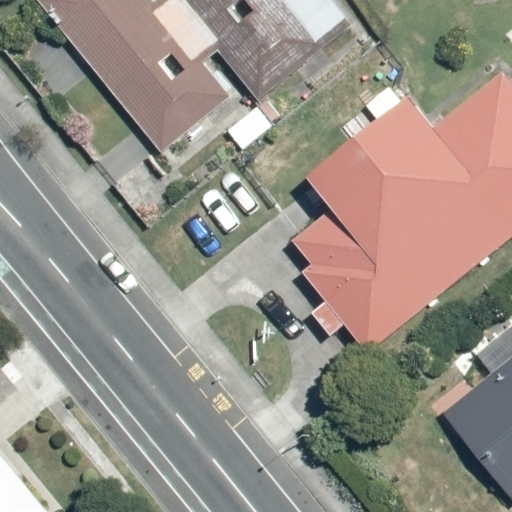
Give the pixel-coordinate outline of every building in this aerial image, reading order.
[(42,0),(39,3),(162,156),(232,99),(205,68),(222,55),(260,102),(357,25),(336,0),(163,0),(157,6),(152,0),(42,0)] [(339,342),(511,211),(511,106),(478,62),(405,117),(388,95),(287,171),(309,200),(269,230),(287,254),(278,261),(339,342)] [(258,102),(226,128),(245,151),(277,126),(258,102)] [(511,363),(442,417),(511,506),(511,363)] [(0,511),(52,511),(55,511),(0,443),(0,511)]
